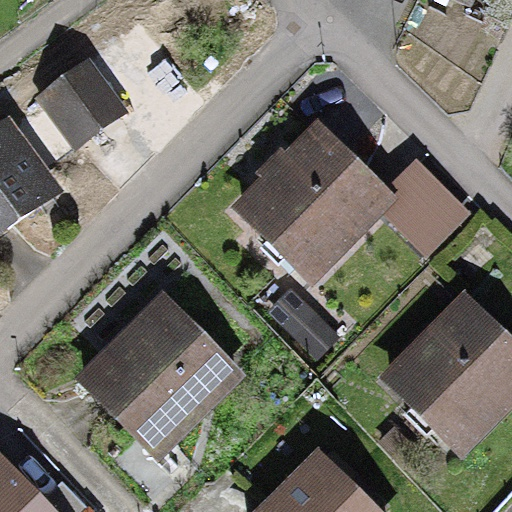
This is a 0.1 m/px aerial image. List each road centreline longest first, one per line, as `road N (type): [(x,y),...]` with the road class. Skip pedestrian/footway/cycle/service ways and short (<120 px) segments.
road 1 (residential): [(0,339),(314,16)]
road 2 (residential): [(511,203),(314,16)]
